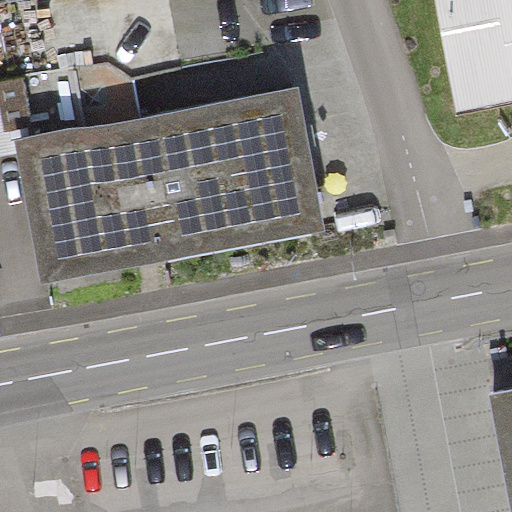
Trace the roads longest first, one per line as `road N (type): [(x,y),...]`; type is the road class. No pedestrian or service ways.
road 1 (primary): [(0,385),(511,288)]
road 2 (unknown): [(444,301),(468,511)]
